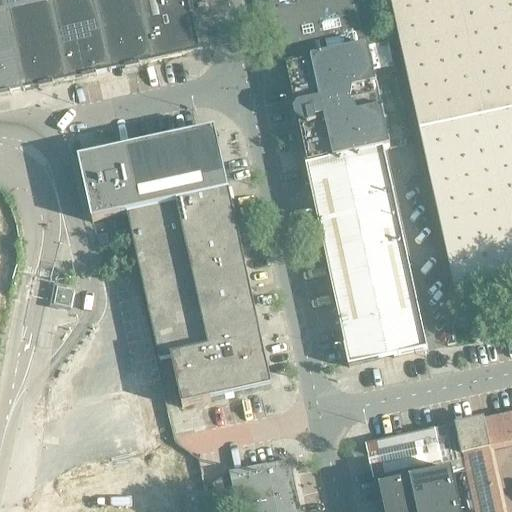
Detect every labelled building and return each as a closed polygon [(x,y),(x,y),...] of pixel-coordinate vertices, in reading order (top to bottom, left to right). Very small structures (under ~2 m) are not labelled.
[(50,4),(48,0),(3,0),(6,14),(50,4)] [(110,72),(94,0),(68,0),(50,4),(67,82),(81,78),(82,82),(97,79),(96,75),(110,72)] [(154,62),(140,0),(94,0),(110,72),(124,69),(125,73),(140,70),(139,66),(154,62)] [(198,53),(190,18),(194,17),(191,3),(187,3),(186,0),(140,0),(154,62),(198,53)] [(365,49),(354,0),(268,0),(283,66),(365,49)] [(511,0),(389,0),(457,303),(511,291),(511,0)] [(67,82),(50,4),(6,14),(23,91),(41,87),(42,91),(53,89),(53,85),(67,82)] [(23,91),(6,14),(0,15),(0,100),(10,98),(9,94),(23,91)] [(391,41),(373,44),(377,67),(395,63),(391,41)] [(368,48),(365,49),(283,66),(294,118),(379,100),(368,48)] [(390,149),(379,100),(294,118),(306,170),(384,153),(383,151),(390,149)] [(228,193),(215,131),(78,161),(92,223),(127,216),(228,193)] [(427,352),(384,155),(384,153),(306,170),(307,177),(349,369),(427,352)] [(239,243),(228,193),(127,216),(138,265),(239,243)] [(250,292),(239,243),(138,265),(149,314),(250,292)] [(71,310),(74,293),(57,289),(54,306),(71,310)] [(261,341),(252,300),(250,292),(149,314),(160,363),(171,361),(261,341)] [(271,389),(261,341),(171,361),(182,409),(271,389)] [(164,423),(157,391),(138,395),(145,427),(164,423)] [(503,511),(490,451),(511,445),(511,414),(456,427),(471,499),(472,499),(475,511),(503,511)] [(464,471),(455,427),(434,432),(444,475),(464,471)] [(444,475),(434,432),(367,447),(374,480),(376,490),(444,475)] [(299,511),(289,463),(266,467),(275,511),(299,511)] [(275,511),(266,467),(230,475),(238,511),(275,511)] [(473,511),(464,471),(444,475),(376,490),(381,511),(473,511)] [(238,511),(230,476),(213,487),(218,511),(238,511)]
